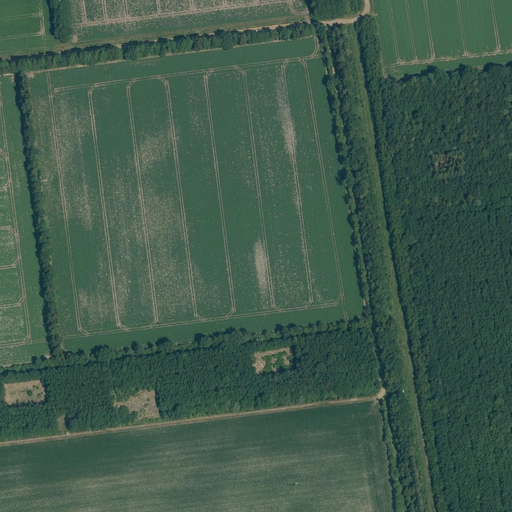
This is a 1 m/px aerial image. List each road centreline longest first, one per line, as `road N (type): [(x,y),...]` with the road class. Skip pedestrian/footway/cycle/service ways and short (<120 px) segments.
road 1 (track): [(355,17),(433,511)]
road 2 (track): [(384,391),(0,443)]
road 3 (track): [(327,21),(384,391)]
road 4 (track): [(327,21),(0,61)]
road 5 (track): [(384,391),(405,511)]
